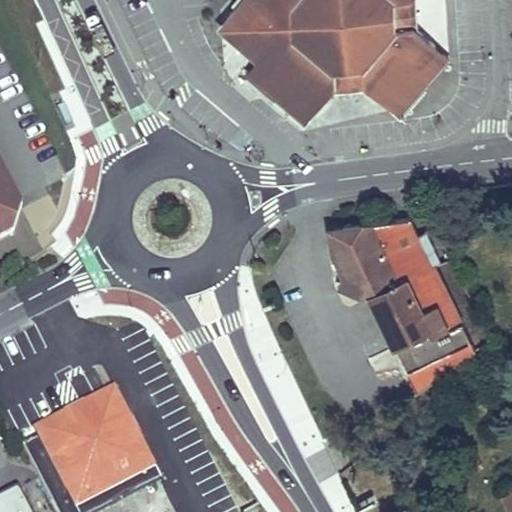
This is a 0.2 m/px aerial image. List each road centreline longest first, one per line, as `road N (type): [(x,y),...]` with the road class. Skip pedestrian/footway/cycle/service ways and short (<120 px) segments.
road 1 (secondary): [(155,273),(244,419),(309,500)]
road 2 (secondary): [(309,500),(232,322),(222,250)]
road 3 (secondary): [(46,0),(105,132),(120,189)]
road 4 (secondary): [(189,159),(142,112),(89,0)]
road 5 (tertiary): [(352,177),(511,157)]
